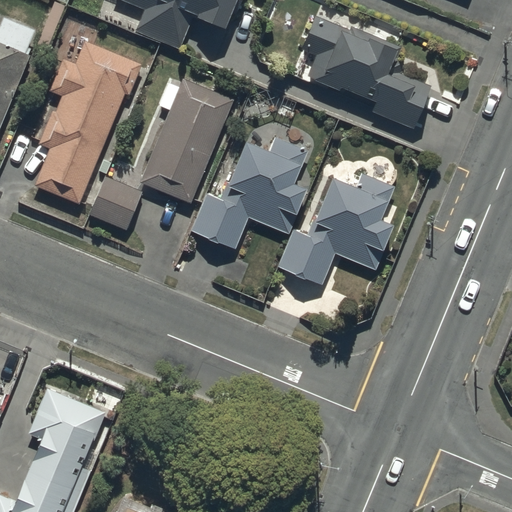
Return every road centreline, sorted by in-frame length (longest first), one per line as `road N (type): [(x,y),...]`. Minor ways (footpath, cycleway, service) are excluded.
road 1 (residential): [(0,266),(394,427)]
road 2 (tertiary): [(394,427),(511,148)]
road 3 (residential): [(394,427),(511,478)]
